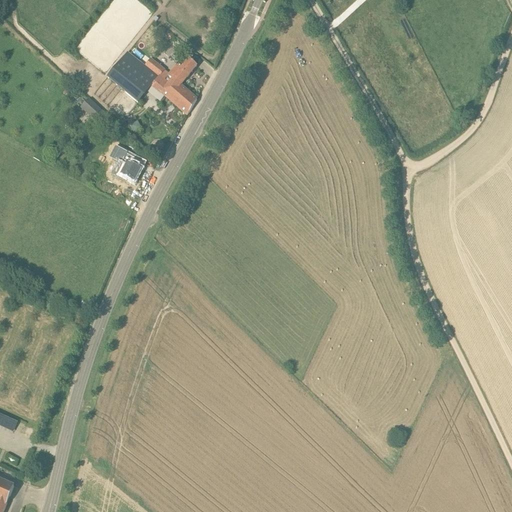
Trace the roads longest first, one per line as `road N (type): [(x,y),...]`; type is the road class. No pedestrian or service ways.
road 1 (tertiary): [(48,511),(101,320),(259,0)]
road 2 (track): [(511,466),(415,260),(407,172)]
road 3 (track): [(407,172),(309,0)]
road 4 (track): [(407,172),(471,127),(511,35)]
